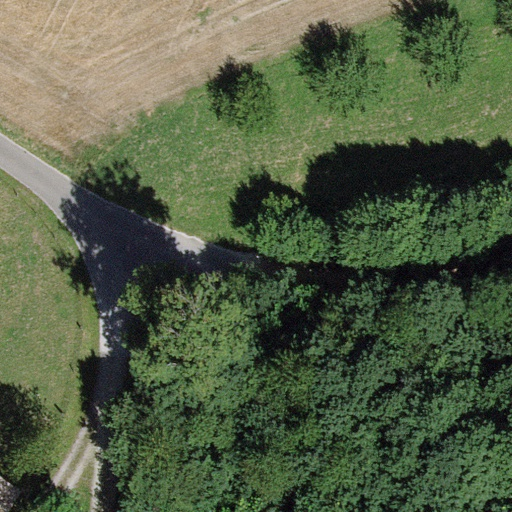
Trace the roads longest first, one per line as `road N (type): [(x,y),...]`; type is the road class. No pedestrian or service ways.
road 1 (track): [(511,266),(358,291),(218,266),(111,235),(0,154)]
road 2 (track): [(111,235),(111,393),(35,511)]
road 3 (track): [(111,393),(115,466),(103,511)]
